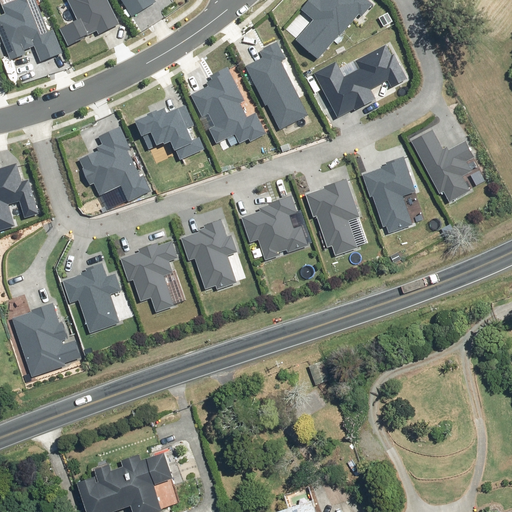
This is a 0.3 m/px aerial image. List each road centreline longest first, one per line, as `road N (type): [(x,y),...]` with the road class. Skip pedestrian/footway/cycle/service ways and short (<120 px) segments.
road 1 (residential): [(404,0),(426,87),(420,106),(118,220),(98,225),(67,212),(43,109)]
road 2 (secondary): [(0,443),(511,252)]
road 3 (residential): [(43,109),(133,67),(237,0)]
